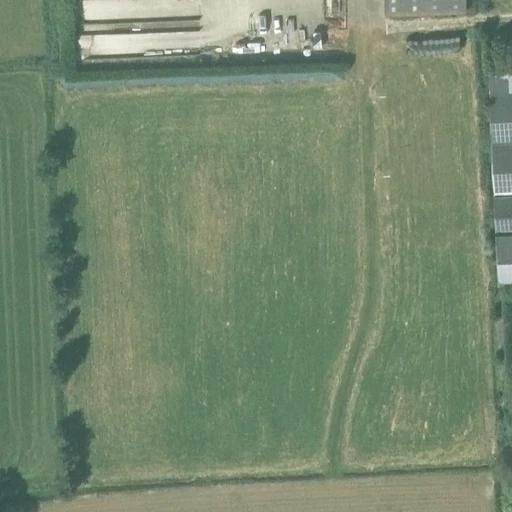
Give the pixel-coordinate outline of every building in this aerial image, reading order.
[(180,0),(128,0),(62,2),(62,17),(181,14),(180,0)] [(386,0),(387,13),(464,11),(463,0),(386,0)] [(113,36),(63,37),(64,54),(113,53),(113,36)] [(291,80),(336,79),(336,67),(291,68),(291,80)] [(511,73),(496,75),(505,282),(511,281),(511,73)]
